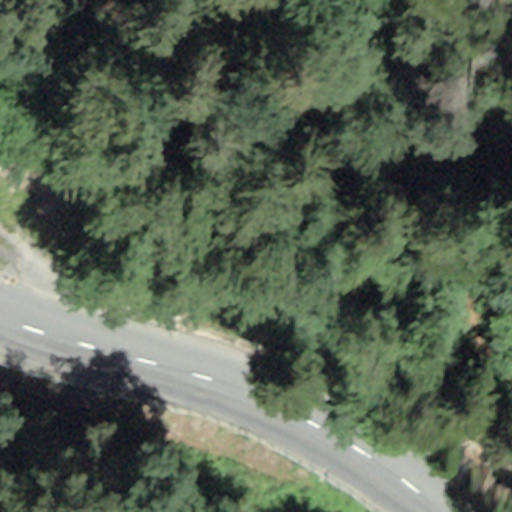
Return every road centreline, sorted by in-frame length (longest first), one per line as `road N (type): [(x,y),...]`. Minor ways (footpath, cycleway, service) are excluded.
road 1 (primary): [(0,315),(247,388),(375,456),(443,511)]
road 2 (track): [(58,334),(55,284),(0,238)]
